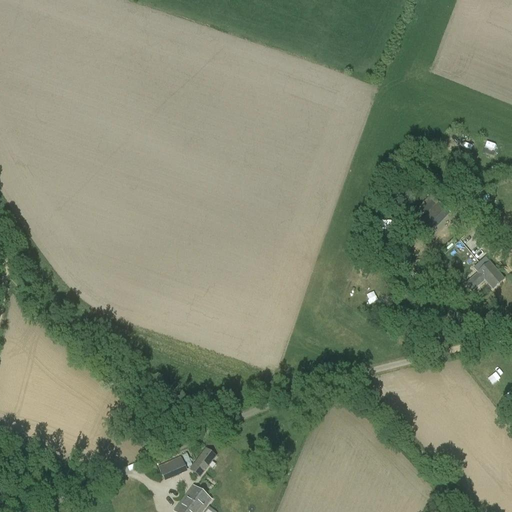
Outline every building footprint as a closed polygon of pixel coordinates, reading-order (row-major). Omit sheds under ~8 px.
[(436,186),(441,178),(434,174),(432,176),(419,166),(414,173),(428,182),(429,181),(436,186)] [(427,237),(449,214),(430,197),(408,220),(427,237)] [(492,290),(504,281),(489,264),(490,263),(486,259),(474,269),(478,275),(466,285),(472,292),(485,281),(492,290)] [(198,478),(210,461),(202,455),(189,471),(198,478)] [(181,460),(175,462),(179,471),(185,469),(181,460)] [(201,511),(210,500),(194,488),(175,511),(201,511)]
